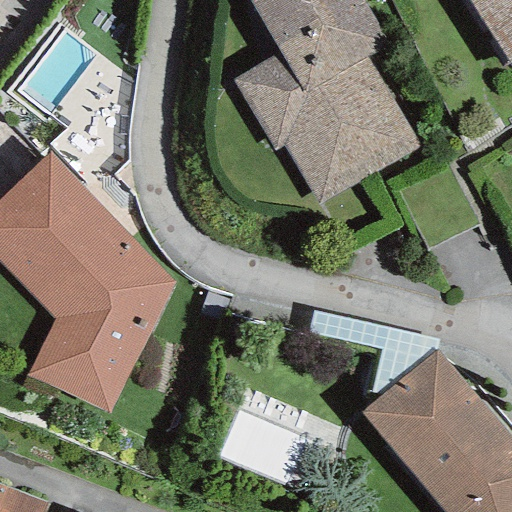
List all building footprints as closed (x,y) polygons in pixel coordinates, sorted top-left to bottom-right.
[(362,0),(247,0),(278,52),(230,79),(273,153),(283,147),(317,207),(420,147),(368,57),(389,46),(362,0)] [(511,0),(467,0),(511,65),(511,0)] [(50,151),(0,199),(0,264),(52,321),(26,377),(106,412),(173,283),(50,151)] [(221,322),(227,300),(207,295),(201,317),(221,322)] [(511,511),(511,439),(437,351),(360,413),(441,511),(511,511)] [(44,511),(48,505),(0,486),(0,511),(44,511)]
